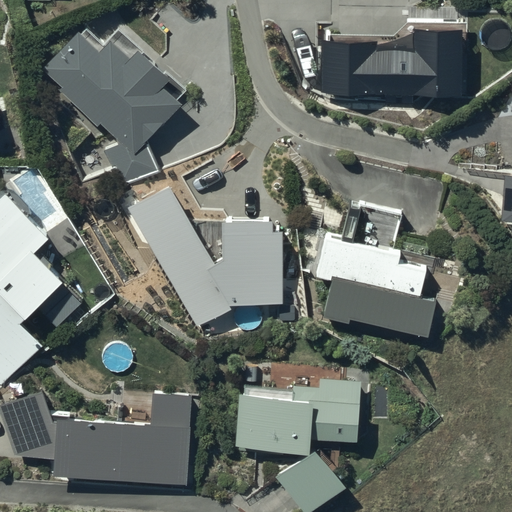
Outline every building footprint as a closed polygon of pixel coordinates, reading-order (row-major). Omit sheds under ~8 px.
[(378,30),(323,30),(323,88),(378,88),(378,81),(421,81),(421,91),(462,91),(463,16),(416,16),(416,37),(378,36),(378,30)] [(102,40),(80,22),(45,64),(64,78),(58,85),(98,118),(100,115),(125,135),(105,144),(122,185),(163,168),(148,133),(181,91),(161,75),(170,63),(139,37),(132,46),(111,29),(102,40)] [(511,177),(508,177),(503,223),(511,223),(511,177)] [(170,180),(129,203),(198,323),(238,300),(283,299),(284,222),(273,222),(273,211),(223,212),(224,251),(215,255),(170,180)] [(49,225),(6,184),(0,189),(0,378),(2,381),(44,337),(19,313),(63,267),(35,240),(49,225)] [(344,230),(327,226),(316,269),(333,274),(324,309),(350,315),(351,309),(428,329),(437,293),(420,289),(427,260),(400,253),(402,244),(394,241),(402,206),(353,194),(344,230)] [(294,386),(239,383),(237,437),(307,439),(278,465),(307,508),(347,476),(317,433),(312,437),(312,427),(358,430),(362,374),(321,372),(320,380),(294,379),(294,386)] [(0,395),(0,406),(16,450),(52,452),(50,471),(188,481),(195,387),(154,384),(152,413),(53,406),(43,380),(0,395)]
